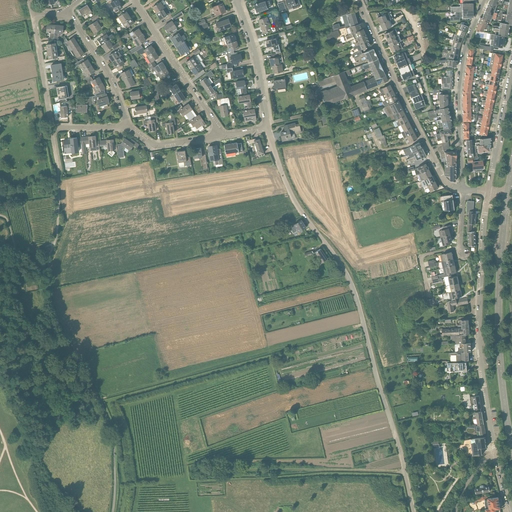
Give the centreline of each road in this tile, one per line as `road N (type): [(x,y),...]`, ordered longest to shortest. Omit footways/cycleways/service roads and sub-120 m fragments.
road 1 (unclassified): [(414,511),(355,291),(290,196),(268,128)]
road 2 (unclassified): [(112,511),(113,433),(62,334),(44,275),(58,178)]
road 3 (residential): [(496,456),(480,353),(488,192)]
road 4 (tertiary): [(511,443),(499,353),(508,195)]
road 5 (residential): [(461,188),(443,182),(358,0)]
road 6 (track): [(405,472),(200,467)]
road 7 (track): [(0,455),(84,452),(135,467),(200,467)]
road 8 (residential): [(461,188),(458,89),(484,0)]
road 9 (residential): [(223,136),(134,0)]
road 10 (residential): [(127,128),(113,85),(66,10)]
road 11 (residential): [(268,128),(235,0)]
road 12 (residential): [(511,71),(488,192)]
